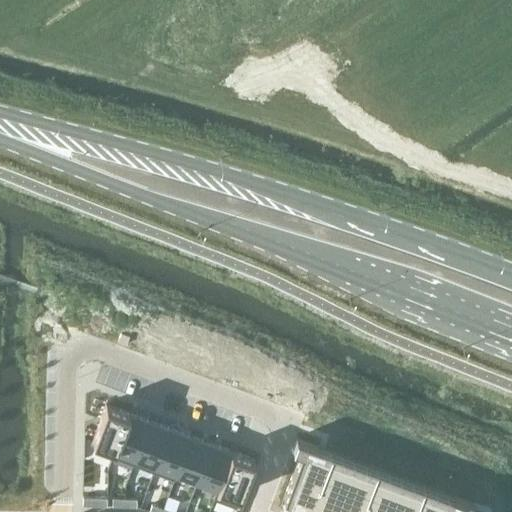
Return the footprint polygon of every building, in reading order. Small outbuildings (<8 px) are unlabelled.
[(106,403),(91,444),(112,452),(113,452),(128,411),(106,403)] [(112,452),(111,455),(132,463),(149,419),(128,411),(113,452),(112,452)] [(149,419),(132,463),(153,471),(170,427),(149,419)] [(170,427),(153,471),(175,479),(178,471),(177,471),(191,435),(170,427)] [(191,435),(177,471),(178,471),(197,478),(211,442),(191,435)] [(211,442),(197,478),(217,486),(231,450),(211,442)] [(303,448),(283,497),(323,511),(471,511),(445,501),(303,448)] [(217,486),(212,498),(236,506),(254,458),(231,450),(217,486)]
